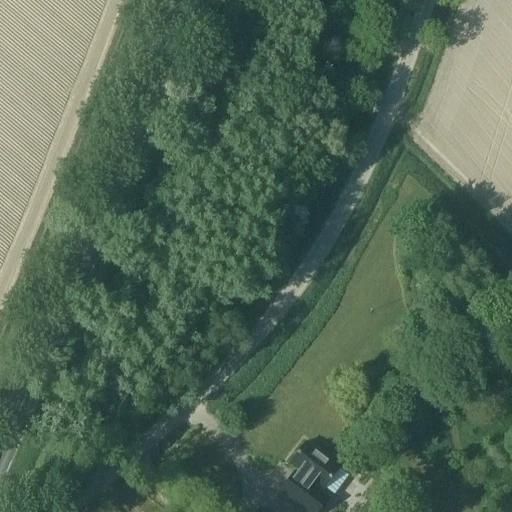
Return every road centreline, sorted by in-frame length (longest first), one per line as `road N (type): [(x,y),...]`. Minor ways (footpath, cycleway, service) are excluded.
road 1 (unclassified): [(62,511),(220,375),(300,284),(342,217),(426,0)]
road 2 (primary): [(0,449),(182,0)]
